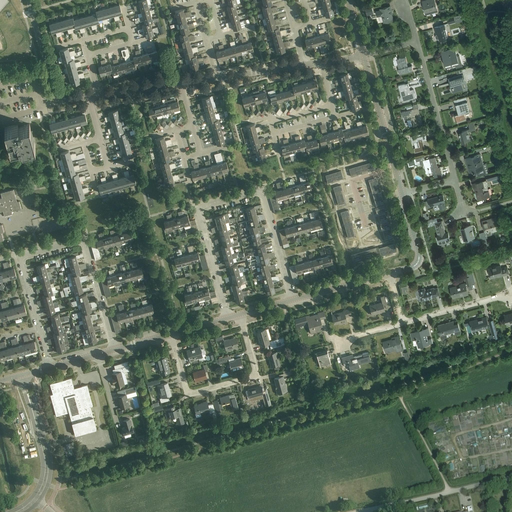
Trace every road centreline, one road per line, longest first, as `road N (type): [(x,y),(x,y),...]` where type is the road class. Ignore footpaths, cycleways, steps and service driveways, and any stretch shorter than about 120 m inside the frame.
road 1 (residential): [(293,300),(264,194),(239,195),(199,212),(228,318)]
road 2 (residential): [(116,349),(78,240),(20,262),(48,367)]
road 3 (residential): [(171,334),(192,393),(253,376),(240,315)]
road 4 (residential): [(455,178),(416,41)]
road 5 (residential): [(37,497),(48,466),(22,375)]
